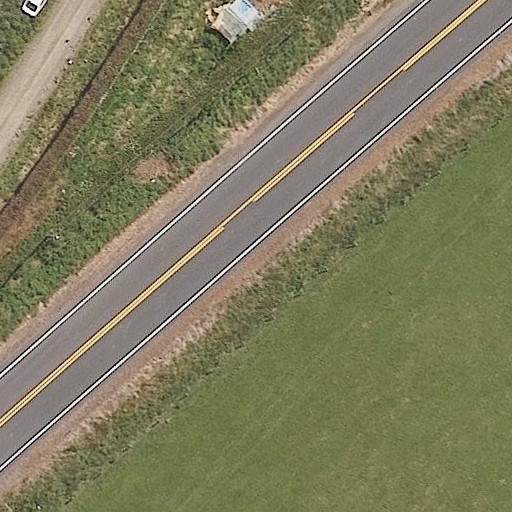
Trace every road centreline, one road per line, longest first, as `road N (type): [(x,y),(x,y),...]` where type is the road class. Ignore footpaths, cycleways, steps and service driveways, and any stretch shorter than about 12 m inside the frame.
road 1 (unclassified): [(0,423),(480,0)]
road 2 (unclassified): [(63,0),(0,103)]
